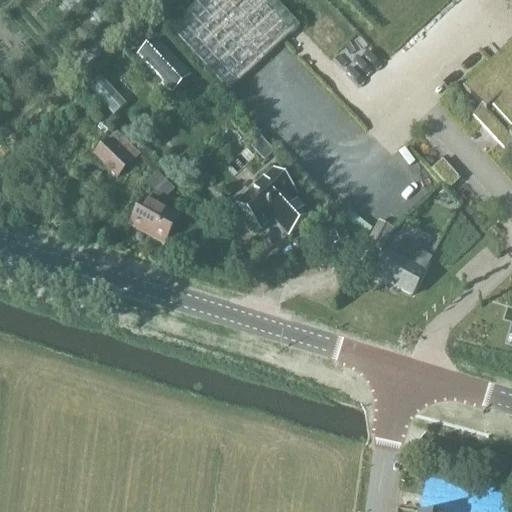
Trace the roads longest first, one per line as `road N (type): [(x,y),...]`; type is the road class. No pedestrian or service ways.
road 1 (unclassified): [(0,245),(408,372)]
road 2 (tertiary): [(376,511),(408,372)]
